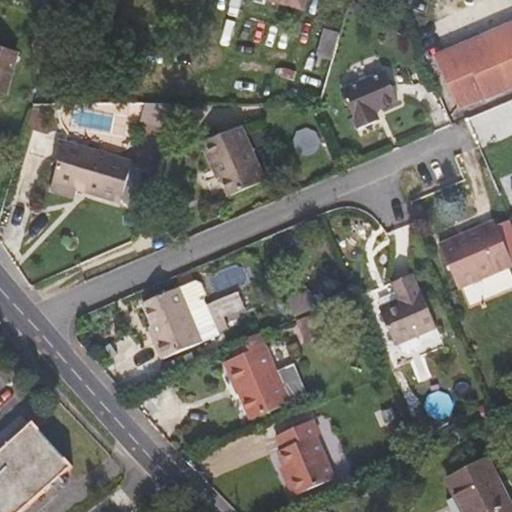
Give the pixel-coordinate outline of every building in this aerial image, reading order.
[(265,0),(304,10),(306,0),(265,0)] [(511,23),(436,56),(458,108),(511,84),(511,23)] [(316,56),(333,61),(341,34),(324,29),(316,56)] [(0,92),(6,94),(16,55),(0,50),(0,92)] [(377,110),(398,101),(386,73),(342,91),(354,120),(377,110)] [(148,104),(146,103),(141,122),(165,129),(172,104),(148,104)] [(381,120),(377,110),(354,120),(358,130),(381,120)] [(229,198),(266,182),(242,127),(202,145),(213,169),(217,167),(222,179),(229,198)] [(65,142),(54,180),(86,189),(84,194),(96,197),(120,205),(134,162),(65,142)] [(213,169),(218,181),(222,179),(217,167),(213,169)] [(52,184),(84,194),(86,189),(54,180),(52,184)] [(459,290),(511,267),(511,261),(495,221),(439,244),(459,290)] [(412,274),(392,283),(399,300),(380,309),(395,346),(437,328),(421,291),(420,291),(412,274)] [(196,281),(179,288),(190,314),(202,342),(220,335),(207,306),(206,307),(203,299),(206,293),(202,284),(196,281)] [(162,360),(202,343),(202,342),(190,314),(179,288),(143,303),(153,328),(149,329),(162,360)] [(294,316),(316,307),(310,293),(288,302),(294,316)] [(326,311),(297,323),(305,341),(333,329),(326,311)] [(230,346),(235,358),(265,346),(260,333),(230,346)] [(251,421),(290,404),(277,373),(265,346),(235,358),(226,362),(251,421)] [(295,364),(277,373),(290,404),(308,396),(295,364)] [(293,497),(336,479),(316,436),(320,435),(313,420),(276,437),(282,450),(279,451),(285,467),(289,477),(285,478),(293,497)] [(23,511),(62,477),(74,467),(34,422),(0,452),(0,511),(23,511)] [(463,511),(511,511),(511,506),(488,460),(447,481),(463,511)]
